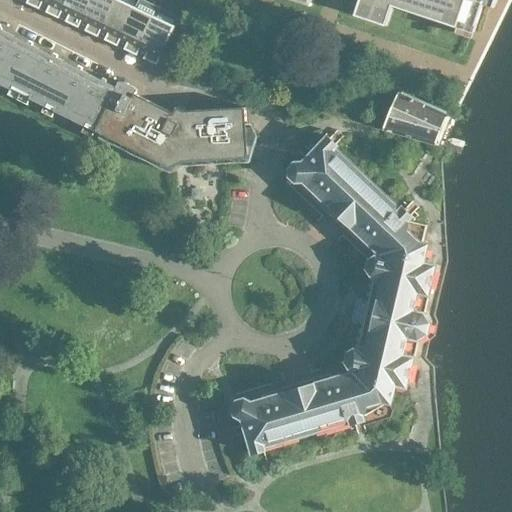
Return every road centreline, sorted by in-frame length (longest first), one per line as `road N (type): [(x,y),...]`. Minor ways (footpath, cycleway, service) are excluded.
road 1 (unclassified): [(266,235),(269,120),(242,98),(166,94),(0,7)]
road 2 (unclassified): [(266,235),(300,242),(326,271),(326,311),(305,339),(281,348),(245,342),(221,316),(217,276)]
road 3 (unclassified): [(217,276),(0,226)]
